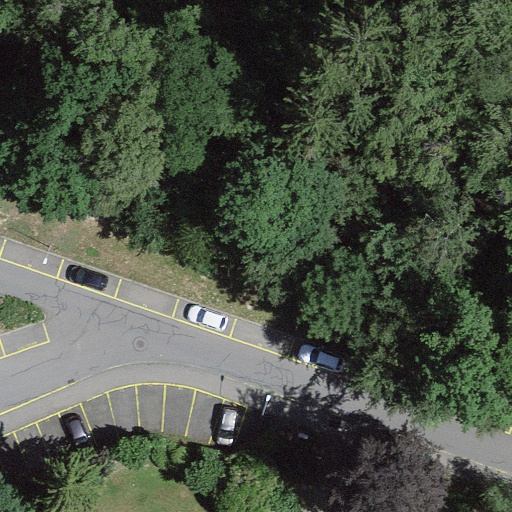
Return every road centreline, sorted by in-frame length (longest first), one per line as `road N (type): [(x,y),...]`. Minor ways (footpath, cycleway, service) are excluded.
road 1 (residential): [(511,456),(135,328)]
road 2 (residential): [(0,394),(135,328)]
road 3 (residential): [(135,328),(0,287)]
